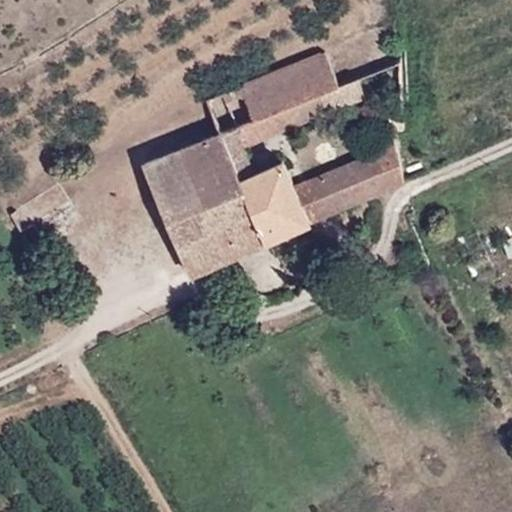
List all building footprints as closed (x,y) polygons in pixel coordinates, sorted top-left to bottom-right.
[(340,84),(324,49),(206,99),(220,132),(223,131),(238,126),(340,84)] [(223,131),(241,177),(243,177),(257,171),(246,145),(365,94),(359,76),(340,84),(238,126),(223,131)] [(223,131),(220,132),(144,161),(165,208),(241,177),(223,131)] [(243,177),(269,239),(390,187),(406,180),(396,139),(297,183),(286,158),(257,171),(243,177)] [(165,208),(192,272),(269,239),(243,177),(241,177),(165,208)]
